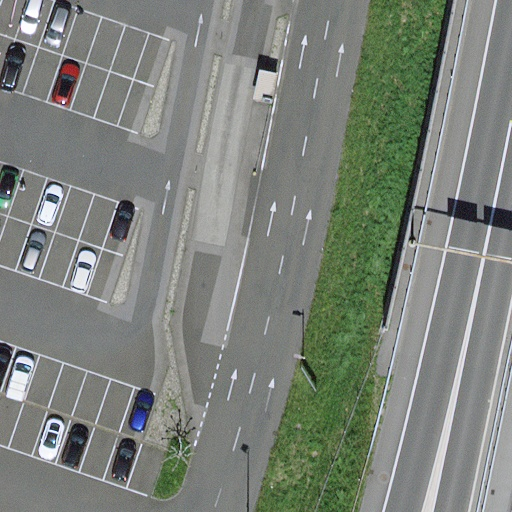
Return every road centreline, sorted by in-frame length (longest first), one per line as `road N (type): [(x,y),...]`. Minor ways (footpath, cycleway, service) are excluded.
road 1 (motorway): [(510,132),(394,511)]
road 2 (motorway): [(510,132),(451,511)]
